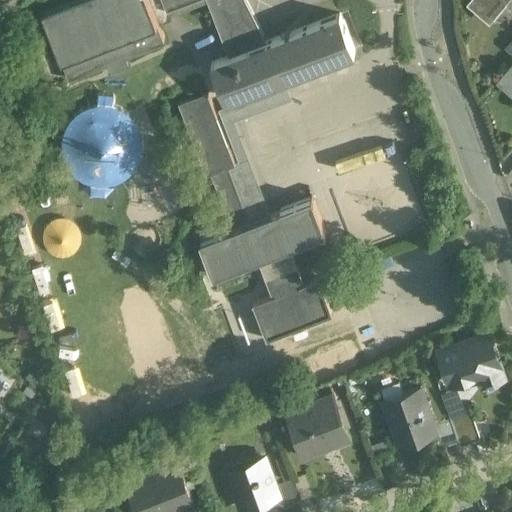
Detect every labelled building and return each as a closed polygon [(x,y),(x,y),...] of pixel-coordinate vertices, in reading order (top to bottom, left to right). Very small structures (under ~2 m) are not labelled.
[(76,0),(42,14),(69,81),(108,65),(111,72),(129,65),(126,57),(165,42),(157,23),(148,0),(76,0)] [(148,0),(157,23),(207,4),(216,0),(148,0)] [(267,43),(244,0),(216,0),(207,4),(229,58),(267,43)] [(511,0),(473,0),(489,14),(500,0),(511,0)] [(229,58),(212,64),(226,101),(264,86),(268,95),(284,89),(280,80),(354,51),(340,14),(267,43),(229,58)] [(511,64),(498,82),(511,93),(511,64)] [(235,166),(207,95),(178,106),(206,177),(210,176),(232,230),(249,223),(228,169),(235,166)] [(232,230),(199,242),(213,277),(258,259),(273,295),(253,303),(267,338),(333,312),(319,277),(304,283),(290,247),(326,232),(312,198),(249,223),(232,230)] [(490,329),(464,338),(465,342),(438,352),(449,383),(477,372),(481,383),(506,374),(490,329)] [(421,384),(383,397),(398,437),(426,427),(421,412),(424,411),(424,409),(430,407),(421,384)] [(334,391),(286,409),(303,453),(351,435),(334,391)] [(469,404),(448,412),(450,418),(459,440),(479,433),(469,404)] [(450,418),(435,423),(436,423),(435,423),(444,446),(459,440),(450,418)] [(260,452),(234,462),(231,470),(242,500),(249,503),(275,494),(279,486),(277,482),(267,456),(260,452)] [(178,454),(126,474),(140,511),(161,511),(163,511),(167,511),(167,510),(196,499),(178,454)] [(306,471),(293,476),(301,498),(315,493),(306,471)] [(301,498),(293,476),(277,482),(279,486),(275,494),(278,501),(286,504),(301,498)]
